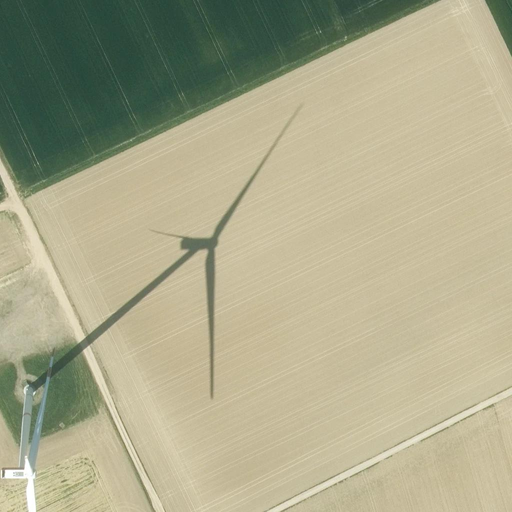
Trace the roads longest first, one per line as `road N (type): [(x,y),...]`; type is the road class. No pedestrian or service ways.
road 1 (track): [(438,0),(13,199),(0,170)]
road 2 (track): [(160,511),(13,199),(0,206)]
road 3 (track): [(511,390),(273,511)]
